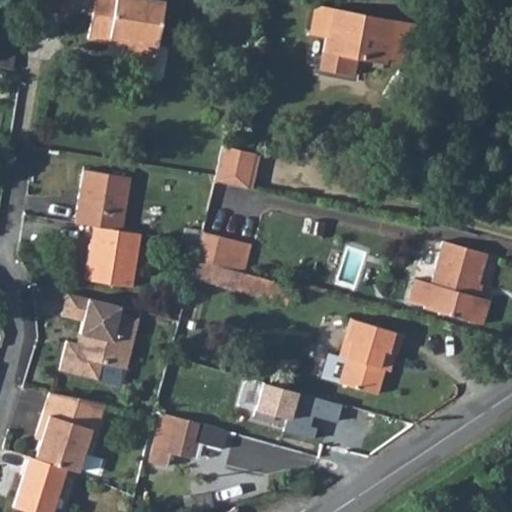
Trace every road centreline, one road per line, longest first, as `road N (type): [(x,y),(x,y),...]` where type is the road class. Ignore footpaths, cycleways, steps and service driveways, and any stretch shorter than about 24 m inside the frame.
road 1 (secondary): [(332,511),(511,393)]
road 2 (unknown): [(0,206),(41,63)]
road 3 (residential): [(0,271),(16,319),(0,394)]
